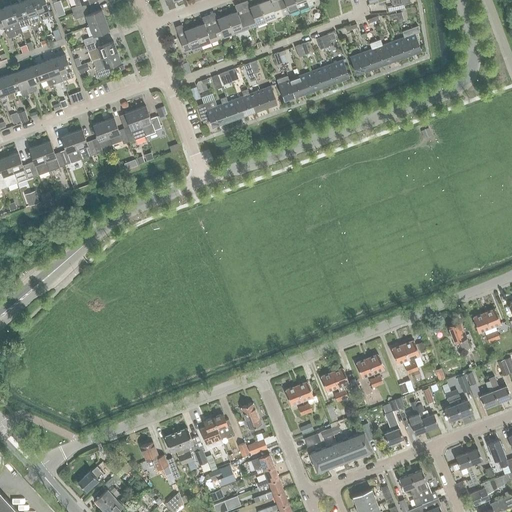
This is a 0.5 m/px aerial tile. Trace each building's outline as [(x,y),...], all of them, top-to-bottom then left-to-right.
[(38,14),(32,0),(24,0),(22,1),(30,24),(34,23),(31,16),(38,14)] [(44,0),(32,0),(38,14),(40,20),(50,17),(50,16),(49,12),(44,0)] [(73,14),(87,9),(85,3),(93,0),(73,0),(75,6),(71,8),(73,14)] [(269,0),(268,0),(259,3),(266,21),(282,15),(277,1),(271,4),(269,0)] [(298,9),(295,0),(280,0),(277,1),(282,15),(298,9)] [(295,0),(298,9),(315,3),(314,1),(316,0),(295,0)] [(391,0),(392,5),(394,10),(403,8),(402,3),(409,1),(409,0),(391,0)] [(26,26),(30,24),(22,1),(11,5),(20,27),(26,25),(26,26)] [(249,27),(266,21),(259,3),(249,7),(251,11),(244,13),(249,27)] [(20,27),(11,5),(1,8),(12,37),(16,36),(13,29),(20,27)] [(1,8),(0,8),(0,27),(3,26),(8,39),(12,37),(1,8)] [(89,26),(105,20),(101,9),(89,14),(87,9),(73,14),(75,19),(85,16),(89,26)] [(237,12),(227,15),(233,33),(249,27),(244,13),(238,16),(237,12)] [(217,39),(233,33),(227,15),(217,19),(218,23),(212,25),(217,39)] [(85,46),(98,41),(96,35),(109,30),(105,20),(89,26),(92,36),(82,40),(85,46)] [(204,24),(194,27),(200,45),(217,39),(212,25),(205,27),(204,24)] [(184,51),(200,45),(194,27),(184,31),(185,35),(179,37),(184,51)] [(52,31),(56,40),(61,38),(58,29),(52,31)] [(414,33),(403,37),(409,54),(420,50),(414,33)] [(331,45),(327,34),(321,36),(325,47),(331,45)] [(320,49),(325,47),(321,36),(316,38),(320,49)] [(399,58),(409,54),(403,37),(393,41),(399,58)] [(369,44),(371,49),(377,65),(388,62),(382,45),(380,40),(369,44)] [(93,61),(117,52),(113,41),(100,46),(98,41),(85,46),(87,51),(89,50),(93,61)] [(388,62),(399,58),(393,41),(382,45),(388,62)] [(299,44),(304,55),(309,53),(305,42),(299,44)] [(298,57),(304,55),(299,44),(294,46),(298,57)] [(20,47),(22,53),(28,51),(26,45),(20,47)] [(366,69),(377,65),(371,49),(360,53),(366,69)] [(93,61),(95,67),(94,67),(99,78),(110,74),(108,67),(121,62),(117,52),(93,61)] [(217,62),(224,60),(221,52),(214,54),(217,62)] [(282,63),(278,52),(273,54),(276,65),(282,63)] [(355,73),(366,69),(360,53),(349,57),(355,73)] [(54,58),(62,80),(63,81),(66,80),(73,77),(71,71),(70,71),(64,54),(54,58)] [(54,58),(44,62),(52,85),(56,83),(62,80),(54,58)] [(342,60),(331,64),(337,80),(348,76),(342,60)] [(258,71),(254,61),(249,63),(253,73),(258,71)] [(44,62),(34,65),(40,82),(46,80),(48,86),(52,85),(44,62)] [(248,75),(253,73),(249,63),(244,65),(248,75)] [(327,84),(337,80),(331,64),(321,68),(327,84)] [(33,84),(40,82),(34,65),(24,69),(32,92),(36,91),(33,84)] [(187,66),(180,68),(183,76),(190,73),(187,66)] [(321,68),(310,72),(316,88),(327,84),(321,68)] [(28,94),(32,92),(24,69),(13,73),(19,89),(20,89),(22,95),(28,93),(28,94)] [(240,84),(235,69),(228,71),(232,81),(234,86),(240,84)] [(232,81),(228,71),(219,74),(223,85),(232,81)] [(305,92),(316,88),(310,72),(299,76),(305,92)] [(13,92),(19,89),(13,73),(3,76),(12,100),(16,98),(13,92)] [(221,86),(217,74),(212,77),(216,88),(221,86)] [(283,100),(294,96),(289,80),(288,80),(286,75),(276,79),(283,100)] [(8,101),(12,100),(3,76),(0,77),(0,96),(5,94),(8,101)] [(299,76),(289,80),(294,96),(305,92),(299,76)] [(198,85),(192,88),(196,99),(202,96),(198,85)] [(270,86),(259,90),(265,106),(276,102),(270,86)] [(242,96),(238,98),(244,114),(255,110),(249,94),(248,94),(246,89),(240,91),(242,96)] [(255,110),(265,106),(259,90),(249,94),(255,110)] [(221,104),(217,106),(223,122),(233,118),(227,102),(225,97),(220,99),(221,104)] [(233,118),(244,114),(238,98),(227,102),(233,118)] [(223,122),(217,106),(214,99),(197,106),(203,123),(209,121),(211,126),(223,122)] [(145,106),(135,110),(144,136),(155,132),(154,131),(161,128),(157,116),(150,119),(145,106)] [(156,109),(159,118),(167,115),(164,106),(156,109)] [(144,136),(135,110),(124,114),(129,126),(124,128),(129,142),(134,140),(144,136)] [(17,114),(20,124),(27,121),(23,112),(17,114)] [(10,115),(13,124),(19,122),(16,113),(10,115)] [(123,144),(129,142),(124,128),(118,130),(113,118),(103,121),(110,142),(121,138),(123,144)] [(110,142),(103,121),(92,125),(97,138),(92,140),(97,154),(102,152),(100,146),(110,142)] [(91,156),(97,154),(92,140),(86,142),(81,129),(71,133),(77,150),(81,160),(91,156)] [(65,150),(60,152),(65,165),(66,168),(72,166),(67,153),(77,150),(71,133),(61,137),(65,150)] [(65,165),(60,152),(54,154),(50,141),(39,145),(49,171),(59,167),(59,168),(65,165)] [(33,161),(28,164),(33,177),(39,175),(38,175),(49,171),(39,145),(29,149),(33,161)] [(151,152),(144,155),(146,161),(153,158),(151,152)] [(33,177),(28,164),(22,166),(18,153),(7,157),(17,183),(27,179),(33,177)] [(0,169),(1,173),(0,173),(0,186),(1,189),(7,187),(7,186),(17,183),(7,157),(0,159),(0,169)] [(26,199),(28,206),(39,202),(36,195),(26,199)] [(8,204),(10,211),(17,208),(14,202),(8,204)] [(495,308),(484,312),(489,328),(500,323),(495,308)] [(478,332),(489,328),(484,312),(472,317),(478,332)] [(462,351),(469,349),(465,338),(466,338),(460,323),(448,327),(454,343),(458,341),(462,351)] [(495,326),(484,331),(488,342),(499,338),(495,326)] [(418,369),(413,358),(419,356),(413,341),(402,345),(412,371),(418,369)] [(422,342),(416,344),(419,353),(426,351),(422,342)] [(412,371),(402,345),(391,349),(397,365),(402,362),(407,374),(412,371)] [(378,354),(367,358),(373,373),(384,369),(378,354)] [(503,359),(509,373),(511,371),(511,362),(510,357),(503,359)] [(361,378),(373,373),(367,358),(356,362),(361,378)] [(503,359),(497,362),(502,376),(509,373),(503,359)] [(342,368),(331,372),(337,387),(348,383),(342,368)] [(440,368),(434,370),(438,380),(444,378),(440,368)] [(465,373),(470,385),(475,383),(471,371),(465,373)] [(326,391),(337,387),(331,372),(320,376),(326,391)] [(462,393),(470,390),(464,374),(456,377),(462,393)] [(380,375),(374,377),(377,385),(382,383),(380,375)] [(374,377),(369,379),(372,387),(377,385),(374,377)] [(490,381),(498,402),(511,397),(506,385),(496,389),(495,386),(496,386),(494,379),(490,381)] [(307,381),(296,385),(302,401),(313,397),(307,381)] [(484,407),(498,402),(490,381),(485,383),(488,389),(489,388),(490,392),(480,396),(484,407)] [(404,382),(398,384),(402,394),(408,392),(404,382)] [(291,405),(302,401),(296,385),(285,390),(291,405)] [(433,401),(428,388),(422,391),(427,404),(433,401)] [(453,399),(455,405),(460,417),(472,413),(467,400),(461,402),(456,389),(444,394),(447,401),(453,399)] [(346,398),(343,390),(332,393),(335,402),(346,398)] [(400,397),(394,399),(398,409),(404,406),(400,397)] [(392,411),(398,409),(394,399),(388,402),(392,411)] [(252,403),(239,408),(248,430),(260,425),(252,403)] [(312,411),(309,403),(303,405),(306,413),(312,411)] [(398,428),(396,423),(388,403),(382,406),(385,413),(384,414),(391,431),(383,434),(385,440),(384,440),(386,444),(387,444),(388,445),(403,439),(398,428)] [(424,411),(421,404),(417,406),(426,430),(438,426),(434,414),(428,416),(426,410),(424,411)] [(306,413),(303,405),(298,407),(301,415),(306,413)] [(449,422),(460,417),(455,405),(444,409),(449,422)] [(408,418),(415,435),(426,430),(417,406),(413,408),(415,415),(408,418)] [(329,414),(332,421),(337,419),(334,412),(329,414)] [(223,414),(213,418),(221,439),(226,437),(226,439),(234,436),(228,420),(225,421),(223,414)] [(206,444),(221,439),(213,418),(203,422),(207,432),(202,434),(202,433),(202,434),(206,444)] [(313,429),(310,423),(299,427),(302,434),(313,429)] [(363,433),(336,443),(343,462),(370,451),(367,442),(373,439),(367,423),(360,426),(363,433)] [(341,431),(338,424),(330,427),(333,435),(341,431)] [(333,435),(330,427),(323,430),(326,437),(333,435)] [(187,428),(175,433),(187,462),(189,467),(195,465),(187,446),(193,444),(187,428)] [(319,432),(303,438),(306,447),(323,440),(319,432)] [(187,462),(175,433),(164,437),(170,453),(176,450),(182,465),(187,462)] [(262,438),(247,444),(250,453),(266,447),(262,438)] [(501,469),(508,466),(510,472),(511,471),(511,461),(511,458),(506,461),(505,458),(498,441),(487,445),(494,462),(497,460),(501,469)] [(156,471),(163,468),(168,481),(170,480),(171,483),(175,482),(174,478),(179,476),(172,457),(166,460),(164,455),(159,457),(153,442),(140,446),(146,462),(152,460),(156,471)] [(244,442),(237,445),(241,457),(248,454),(244,442)] [(316,472),(343,462),(336,443),(309,454),(316,472)] [(199,465),(207,462),(202,448),(194,451),(199,465)] [(477,449),(466,453),(475,476),(480,474),(478,469),(475,470),(473,464),(481,460),(477,449)] [(216,468),(210,452),(205,454),(211,470),(216,468)] [(469,478),(475,476),(466,453),(454,458),(459,469),(467,466),(470,472),(467,473),(469,478)] [(256,474),(263,471),(262,471),(273,466),(268,454),(250,461),(254,470),(256,474)] [(105,466),(114,475),(116,474),(122,468),(113,458),(105,466)] [(210,469),(207,462),(201,465),(203,472),(210,469)] [(235,480),(229,465),(214,470),(220,486),(235,480)] [(97,479),(104,474),(97,466),(90,472),(90,471),(78,482),(86,491),(98,480),(97,479)] [(277,479),(273,466),(262,471),(263,471),(266,479),(255,484),(257,488),(268,484),(267,483),(277,479)] [(484,469),(489,480),(494,478),(489,467),(484,469)] [(421,470),(410,474),(422,505),(427,503),(432,501),(433,501),(428,488),(421,470)] [(215,488),(215,487),(209,472),(207,473),(204,487),(206,492),(215,488)] [(94,500),(102,509),(115,497),(120,493),(112,485),(120,478),(116,474),(103,486),(106,489),(94,500)] [(408,488),(416,507),(422,505),(410,474),(398,479),(403,490),(408,488)] [(477,478),(470,481),(466,482),(468,487),(479,483),(477,478)] [(486,494),(493,490),(497,487),(494,478),(480,484),(482,489),(470,493),(474,505),(488,499),(486,494)] [(255,503),(272,496),(272,495),(282,491),(277,479),(267,483),(268,484),(271,492),(253,499),(255,503)] [(392,499),(386,485),(380,488),(385,501),(392,499)] [(220,489),(209,493),(213,501),(223,497),(220,489)] [(352,497),(357,511),(379,511),(370,489),(352,497)] [(0,511),(18,511),(0,491),(0,511)] [(287,504),(282,491),(272,495),(272,496),(276,504),(269,507),(271,511),(277,509),(277,508),(287,504)] [(172,511),(176,511),(184,505),(179,493),(166,505),(172,511)] [(485,511),(496,511),(500,510),(501,511),(511,506),(511,494),(489,504),(491,509),(485,511)] [(237,495),(212,505),(215,511),(221,511),(229,509),(226,501),(237,497),(237,495)] [(115,497),(102,509),(104,511),(115,511),(127,501),(124,498),(119,502),(115,497)] [(402,511),(408,510),(404,498),(398,501),(402,511)] [(136,511),(142,505),(138,500),(126,511),(127,511),(136,511)] [(440,511),(438,506),(429,510),(427,503),(422,505),(416,507),(404,511),(440,511)]
